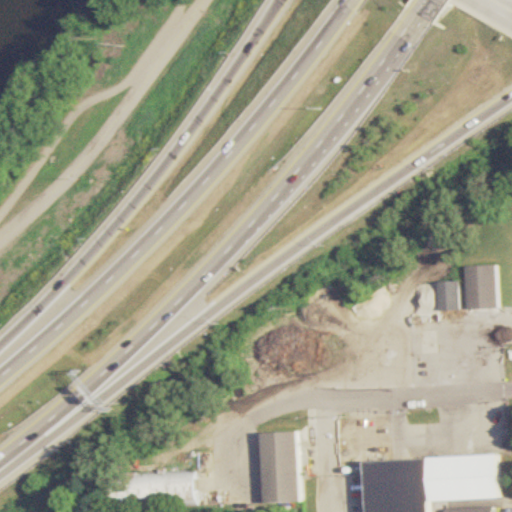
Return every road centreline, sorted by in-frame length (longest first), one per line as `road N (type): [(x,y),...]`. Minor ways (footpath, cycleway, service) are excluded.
road 1 (motorway): [(0,480),(511,98)]
road 2 (motorway): [(0,463),(201,287),(355,114),(427,16)]
road 3 (motorway): [(362,0),(285,100),(160,237),(0,380)]
road 4 (motorway): [(287,0),(128,218),(0,349)]
road 5 (residential): [(210,0),(62,194),(0,245)]
road 6 (residential): [(511,390),(294,405),(266,422),(245,466)]
